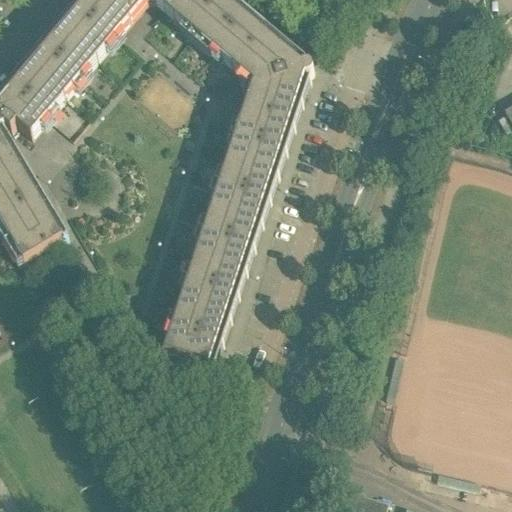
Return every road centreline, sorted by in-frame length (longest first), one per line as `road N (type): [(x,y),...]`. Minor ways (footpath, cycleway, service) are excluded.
road 1 (residential): [(369,62),(256,392),(281,425)]
road 2 (tertiary): [(281,425),(399,73)]
